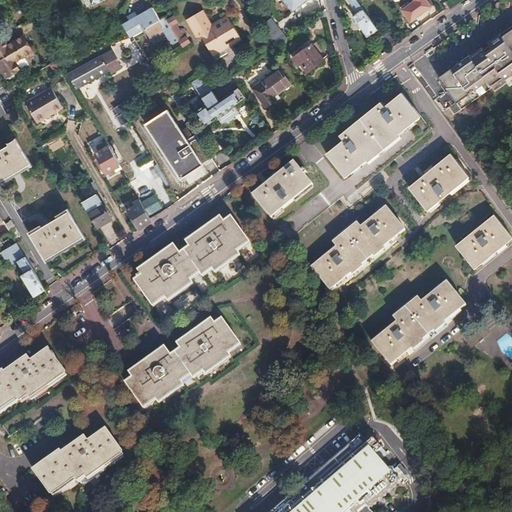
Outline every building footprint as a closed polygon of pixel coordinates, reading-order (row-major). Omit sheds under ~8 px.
[(249,0),(241,0),(240,1),(249,12),(255,7),(249,0)] [(284,0),(293,11),(307,0),(284,0)] [(356,0),(348,0),(357,12),(353,17),(367,37),(378,30),(356,0)] [(406,0),(400,4),(410,18),(431,2),(429,0),(406,0)] [(152,8),(129,21),(135,33),(144,29),(159,20),(152,8)] [(202,10),(187,19),(190,24),(205,15),(202,10)] [(205,15),(190,24),(195,32),(198,30),(212,52),(223,45),(230,40),(232,43),(242,38),(227,16),(219,21),(220,22),(213,26),(205,15)] [(175,16),(168,20),(171,26),(176,23),(178,22),(175,16)] [(159,20),(144,29),(150,39),(164,30),(173,44),(180,40),(175,32),(171,26),(168,20),(165,17),(159,20)] [(271,18),(261,27),(276,46),(287,38),(271,18)] [(129,21),(123,25),(130,36),(132,35),(135,33),(129,21)] [(414,22),(405,28),(410,35),(419,28),(414,22)] [(176,23),(171,26),(175,32),(180,29),(176,23)] [(117,24),(112,27),(119,39),(124,35),(117,24)] [(387,27),(380,32),(391,48),(398,43),(387,27)] [(180,29),(175,32),(180,40),(184,47),(191,42),(188,36),(185,38),(180,29)] [(450,69),(438,78),(455,103),(456,103),(468,95),(466,92),(472,88),(474,91),(486,82),(489,85),(501,76),(504,81),(511,75),(511,29),(500,38),(498,35),(486,44),(490,50),(485,54),(482,51),(470,59),(468,56),(456,65),(458,68),(452,73),(450,69)] [(0,35),(0,34),(0,59),(1,62),(0,63),(0,69),(6,80),(20,72),(15,63),(25,57),(29,58),(34,55),(35,51),(33,46),(28,45),(23,36),(7,46),(0,35)] [(311,44),(295,56),(307,72),(323,60),(311,44)] [(108,45),(66,70),(76,88),(106,71),(108,75),(121,67),(108,45)] [(223,45),(212,52),(217,60),(228,53),(223,45)] [(278,70),(251,89),(265,109),(276,101),(272,97),(289,85),(278,70)] [(239,72),(230,78),(237,88),(246,82),(239,72)] [(501,76),(489,85),(491,89),(494,93),(506,84),(504,81),(501,76)] [(468,95),(456,103),(461,110),(491,89),(489,85),(486,82),(474,91),(472,88),(466,92),(468,95)] [(208,84),(198,91),(206,105),(195,112),(205,126),(216,119),(220,125),(225,122),(226,123),(228,123),(233,119),(234,117),(233,116),(238,113),(233,106),(245,98),(237,88),(219,101),(212,91),(208,84)] [(51,88),(50,89),(61,109),(63,108),(51,88)] [(50,89),(25,104),(36,124),(61,109),(50,89)] [(343,139),(326,153),(345,177),(364,161),(367,163),(397,138),(395,136),(419,117),(401,93),(381,109),(378,104),(339,135),(343,139)] [(455,103),(448,108),(454,115),(461,110),(456,103),(455,103)] [(168,111),(146,126),(181,179),(203,165),(202,164),(211,158),(196,134),(187,140),(168,111)] [(0,183),(32,165),(16,139),(8,144),(9,146),(0,151),(0,183)] [(106,149),(96,155),(106,173),(119,165),(107,144),(104,146),(106,149)] [(449,154),(408,187),(426,211),(468,177),(449,154)] [(292,159),(250,192),(263,208),(304,174),(292,159)] [(97,196),(83,204),(97,229),(112,220),(97,196)] [(155,197),(142,205),(151,221),(162,213),(160,210),(162,209),(155,197)] [(327,237),(303,257),(321,281),(347,260),(349,261),(371,244),(369,242),(396,221),(377,197),(352,217),(348,213),(324,232),(327,237)] [(135,206),(128,211),(139,229),(151,221),(142,205),(139,199),(133,202),(135,206)] [(70,211),(30,235),(46,261),(85,237),(70,211)] [(142,275),(135,280),(144,292),(146,290),(154,301),(163,294),(166,298),(191,281),(188,277),(197,270),(200,274),(210,267),(213,270),(238,253),(235,249),(244,243),(237,232),(240,229),(231,217),(224,222),(222,219),(188,243),(190,246),(181,253),(176,246),(140,271),(142,275)] [(489,218),(455,246),(473,269),(508,242),(489,218)] [(0,232),(0,237),(10,231),(7,228),(0,232)] [(146,290),(144,292),(165,321),(177,313),(179,316),(223,284),(226,288),(251,271),(248,267),(261,258),(240,229),(237,232),(244,243),(235,249),(238,253),(213,270),(210,267),(200,274),(197,270),(188,277),(191,281),(166,298),(163,294),(154,301),(146,290)] [(12,239),(0,246),(0,249),(2,253),(16,244),(12,239)] [(23,258),(18,262),(26,274),(22,276),(34,296),(45,290),(23,254),(21,255),(23,258)] [(387,312),(362,332),(381,356),(408,335),(409,337),(431,320),(429,317),(456,296),(437,272),(412,292),(409,288),(384,308),(387,312)] [(133,377),(126,382),(134,394),(136,393),(144,404),(154,397),(157,400),(181,383),(179,379),(189,372),(191,376),(201,369),(204,372),(229,355),(226,351),(236,344),(228,333),(231,331),(223,319),(216,324),(213,320),(178,345),(181,349),(171,356),(166,349),(131,374),(133,377)] [(91,332),(104,339),(109,330),(96,323),(91,332)] [(154,397),(144,404),(152,414),(161,407),(164,411),(209,379),(212,382),(236,365),(233,361),(246,352),(231,331),(228,333),(236,344),(226,351),(229,355),(204,372),(201,369),(191,376),(189,372),(179,379),(181,383),(157,400),(154,397)] [(3,371),(0,372),(0,409),(17,398),(19,401),(27,395),(30,399),(66,372),(49,349),(31,362),(27,357),(4,373),(3,371)] [(60,450),(34,469),(51,493),(74,477),(77,480),(85,474),(87,478),(123,452),(106,428),(88,441),(85,436),(62,452),(60,450)] [(359,437),(272,511),(373,511),(370,508),(374,509),(375,504),(381,504),(380,500),(383,501),(385,495),(392,495),(390,491),(394,493),(395,487),(401,487),(399,482),(375,456),(382,449),(379,446),(376,449),(373,446),(377,442),(373,439),(367,445),(359,437)]
